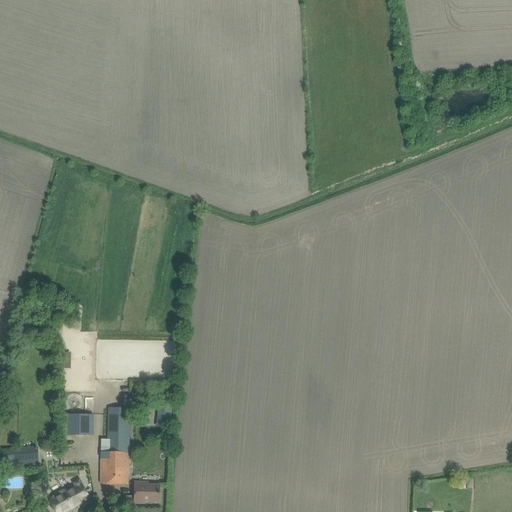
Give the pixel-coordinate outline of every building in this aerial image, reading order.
[(159,423),(161,408),(154,407),(152,422),(159,423)] [(128,484),(128,474),(130,408),(109,408),(108,439),(101,439),(101,474),(101,484),(128,484)] [(173,410),(165,410),(164,425),(172,426),(173,410)] [(93,414),(64,414),(63,435),(78,435),(93,435),(93,414)] [(0,449),(0,469),(11,469),(39,467),(39,460),(38,460),(37,446),(0,449)] [(92,501),(87,493),(82,483),(81,483),(79,480),(74,483),(76,486),(62,494),(50,501),(51,504),(51,506),(52,509),(54,510),(55,511),(56,511),(63,511),(71,508),(82,503),(84,506),(92,501)] [(159,501),(159,491),(159,485),(135,484),(136,482),(135,482),(134,503),(145,503),(145,501),(159,501)]
